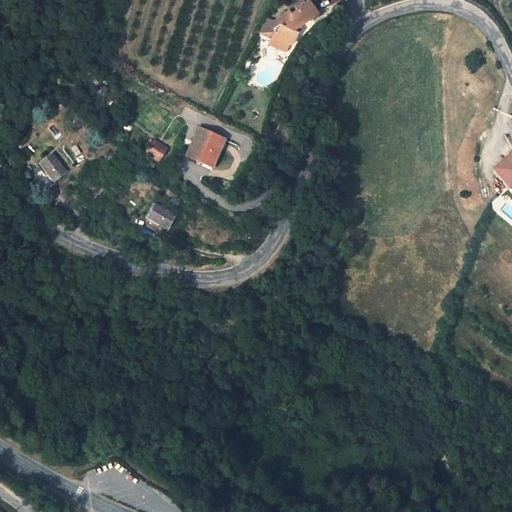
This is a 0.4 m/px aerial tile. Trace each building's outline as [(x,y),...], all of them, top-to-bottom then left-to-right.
[(303,24),(308,20),(302,8),(296,11),(303,24)] [(251,38),(262,45),(261,47),(277,56),(282,48),(286,49),(291,39),(286,36),(288,33),(290,31),(303,24),(296,11),(284,18),(282,16),(265,26),(259,23),(251,38)] [(176,153),(187,159),(198,165),(213,137),(191,125),(176,153)] [(164,147),(153,142),(149,150),(159,156),(164,147)] [(511,152),(493,168),(509,187),(510,185),(511,187),(511,152)] [(38,155),(25,165),(39,183),(52,174),(38,155)] [(198,165),(187,159),(185,163),(196,169),(198,165)] [(146,231),(148,233),(158,217),(139,206),(131,222),(139,227),(137,229),(143,234),(146,231)] [(176,415),(173,422),(192,433),(196,428),(176,415)]
